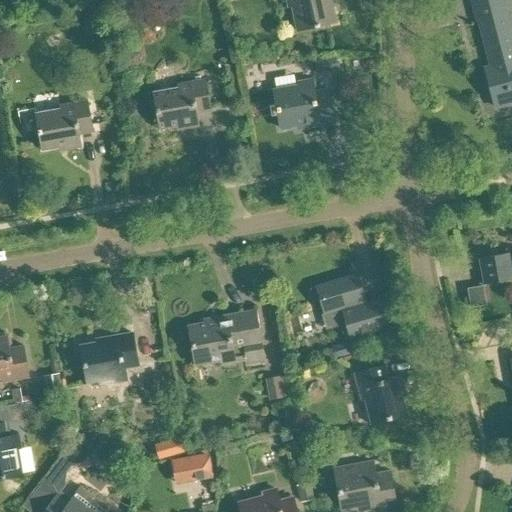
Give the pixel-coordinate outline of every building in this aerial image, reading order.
[(299,29),(336,21),(331,0),(289,0),(290,6),(294,5),(299,29)] [(496,106),(511,101),(511,31),(510,23),(511,22),(511,3),(511,0),(472,0),(478,20),(479,19),(493,69),(487,71),(496,106)] [(100,3),(82,5),(85,34),(103,32),(100,3)] [(337,71),(335,57),(315,61),(317,74),(337,71)] [(212,110),(208,86),(207,78),(177,83),(178,88),(153,93),(160,130),(184,126),(185,130),(199,127),(196,113),(212,110)] [(307,126),(335,121),(328,88),(315,90),(312,78),(299,81),(299,84),(274,89),(281,126),(306,121),(307,126)] [(80,135),(94,133),(88,100),(60,105),(61,109),(36,113),(43,151),(68,146),(69,151),(83,148),(80,135)] [(511,254),(511,255),(510,251),(479,257),(484,283),(511,277),(511,254)] [(381,295),(382,299),(364,304),(355,274),(315,286),(323,312),(322,313),(327,330),(342,326),(346,337),(401,320),(392,292),(381,295)] [(474,305),(492,304),(490,283),(473,284),(474,305)] [(246,363),(265,359),(256,309),(214,318),(214,322),(190,327),(196,363),(221,358),(222,363),(245,358),(246,363)] [(140,366),(136,341),(134,332),(106,337),(106,341),(81,345),(87,383),(113,378),(114,383),(127,380),(125,368),(140,366)] [(2,383),(30,378),(24,345),(10,348),(8,335),(0,336),(0,378),(1,379),(2,383)] [(331,346),(335,359),(356,353),(353,340),(331,346)] [(371,423),(408,412),(401,387),(404,386),(401,373),(389,377),(385,363),(353,372),(361,400),(365,399),(371,423)] [(61,374),(44,376),(47,395),(64,392),(61,374)] [(282,376),(263,379),(267,401),(286,397),(282,376)] [(32,401),(5,406),(8,421),(35,417),(32,401)] [(3,424),(0,424),(0,479),(21,476),(16,450),(21,449),(18,435),(6,438),(3,424)] [(178,437),(154,444),(158,458),(182,452),(178,437)] [(296,441),(282,445),(286,462),(301,458),(296,441)] [(208,453),(172,461),(177,486),(197,482),(197,480),(205,479),(205,480),(213,479),(208,453)] [(367,510),(396,505),(389,470),(375,473),(373,460),(359,463),(360,467),(334,471),(342,511),(366,506),(367,510)] [(301,502),(314,499),(310,482),(296,486),(301,502)] [(44,511),(112,511),(80,488),(68,504),(57,496),(44,511)] [(297,511),(293,496),(279,500),(276,488),(262,492),(263,496),(239,503),(241,511),(297,511)]
